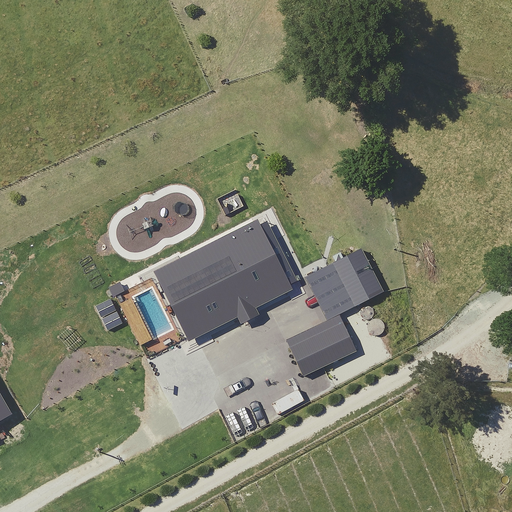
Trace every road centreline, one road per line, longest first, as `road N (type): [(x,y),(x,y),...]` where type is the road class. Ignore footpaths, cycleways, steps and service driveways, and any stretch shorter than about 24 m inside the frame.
road 1 (unknown): [(511,300),(403,380),(156,511)]
road 2 (unknown): [(258,380),(10,511)]
